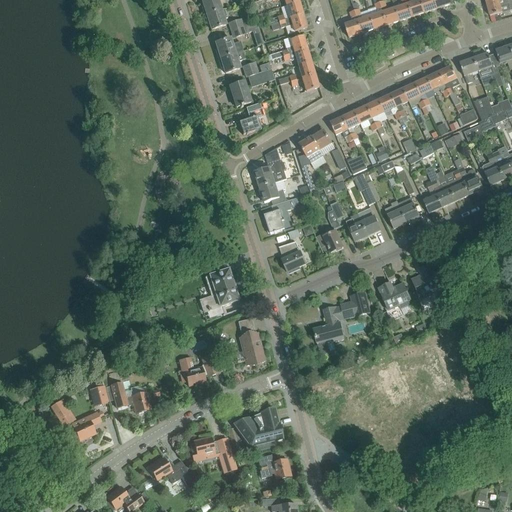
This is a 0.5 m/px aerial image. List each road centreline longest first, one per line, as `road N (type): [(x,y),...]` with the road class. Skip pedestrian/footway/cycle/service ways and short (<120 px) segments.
road 1 (tertiary): [(51,511),(166,429),(290,374)]
road 2 (residential): [(270,301),(511,200)]
road 3 (unclassified): [(227,167),(172,0)]
road 4 (residential): [(227,167),(349,95)]
road 5 (unclassified): [(270,301),(227,167)]
road 6 (residential): [(349,95),(473,37)]
road 7 (residential): [(464,10),(335,52)]
road 8 (residential): [(410,511),(326,451),(309,452)]
